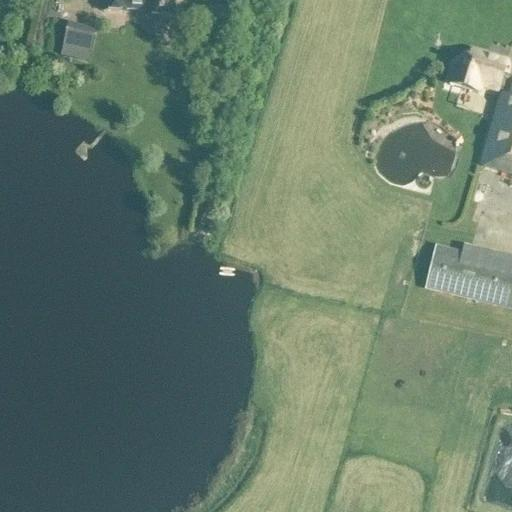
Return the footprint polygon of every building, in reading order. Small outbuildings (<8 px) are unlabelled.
[(103,0),(103,15),(125,16),(125,14),(158,15),(158,21),(174,22),(174,0),(103,0)] [(74,25),(66,57),(94,64),(102,32),(74,25)] [(511,82),(503,80),(508,63),(470,52),(465,68),(452,64),(445,89),(460,93),(458,99),(473,103),(475,98),(480,99),(481,94),(497,99),(498,94),(502,96),(482,164),(480,164),(478,170),(481,171),(481,170),(511,178),(511,82)] [(218,210),(206,207),(198,233),(209,237),(218,210)] [(511,312),(511,270),(436,253),(426,292),(511,312)]
